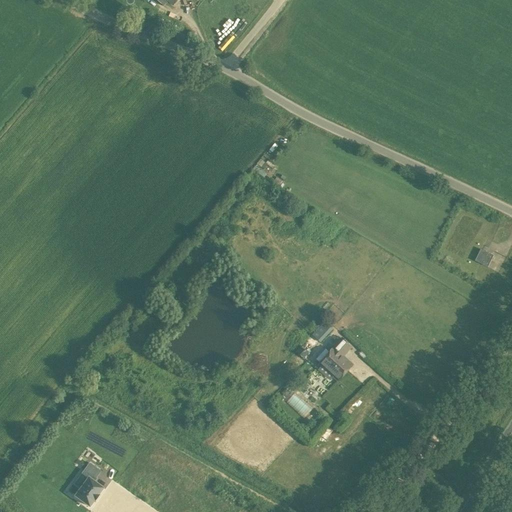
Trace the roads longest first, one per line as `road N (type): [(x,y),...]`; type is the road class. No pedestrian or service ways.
road 1 (unclassified): [(511,213),(69,0)]
road 2 (track): [(359,511),(511,355)]
